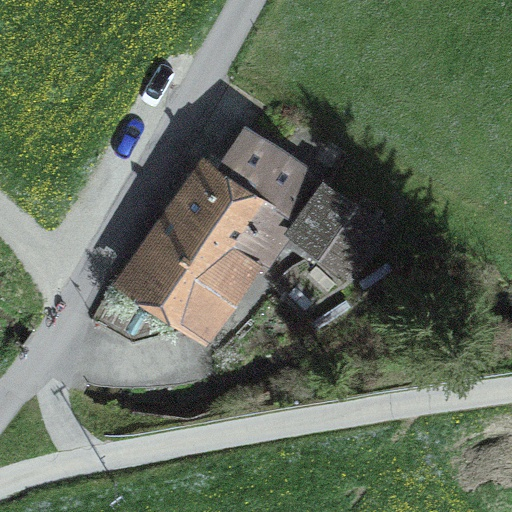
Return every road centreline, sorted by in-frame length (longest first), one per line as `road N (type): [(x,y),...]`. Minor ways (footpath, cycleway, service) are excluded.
road 1 (unclassified): [(81,462),(511,388)]
road 2 (unclassified): [(52,338),(251,0)]
road 3 (unclassified): [(52,338),(51,393),(81,462)]
